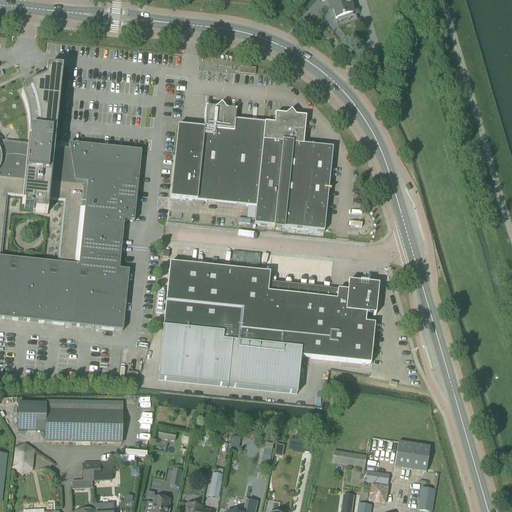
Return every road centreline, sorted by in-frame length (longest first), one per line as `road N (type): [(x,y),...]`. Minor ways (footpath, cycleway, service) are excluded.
road 1 (secondary): [(413,257),(383,158),(356,108),(320,71),(269,43),(213,28),(0,5)]
road 2 (secondary): [(488,511),(413,257)]
road 3 (unclassified): [(413,257),(163,233)]
road 4 (unclassified): [(443,0),(511,237)]
